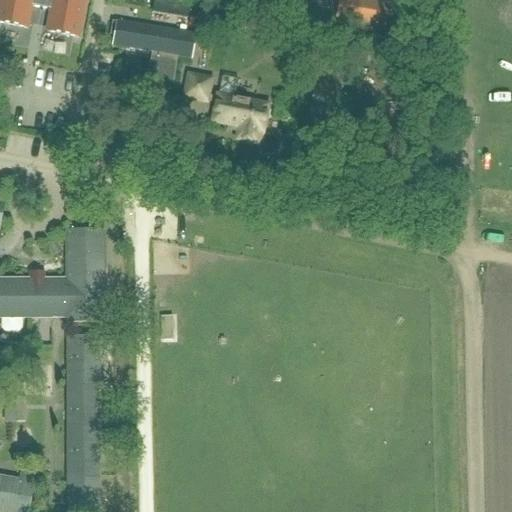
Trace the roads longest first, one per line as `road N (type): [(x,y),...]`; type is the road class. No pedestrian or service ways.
road 1 (track): [(472,511),(447,0)]
road 2 (unclassified): [(475,253),(0,160)]
